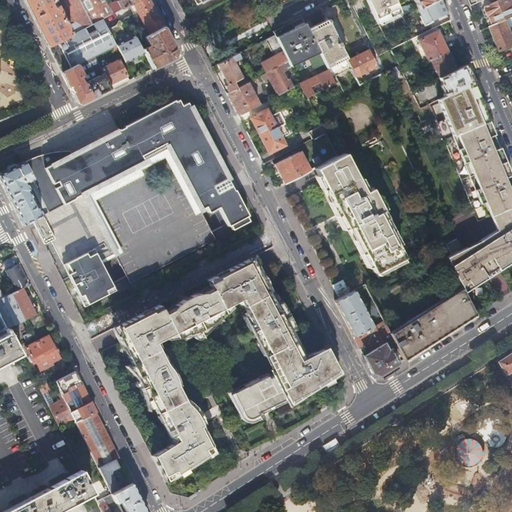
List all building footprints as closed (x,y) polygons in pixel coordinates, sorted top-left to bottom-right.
[(105,0),(24,0),(35,21),(48,46),(102,18),(112,13),(105,0)] [(105,0),(112,13),(121,8),(118,1),(117,0),(105,0)] [(119,0),(118,1),(121,8),(126,6),(128,4),(133,2),(136,0),(119,0)] [(136,0),(133,2),(137,11),(149,33),(163,26),(159,18),(149,0),(136,0)] [(394,0),(367,0),(378,22),(400,12),(394,0)] [(446,13),(441,0),(433,0),(418,8),(421,15),(420,15),(424,25),(432,21),(431,20),(446,13)] [(511,17),(511,0),(500,0),(486,6),(486,7),(483,8),(487,18),(491,17),(494,25),(511,17)] [(133,2),(128,4),(133,13),(137,11),(133,2)] [(323,62),(326,67),(338,60),(337,57),(344,54),(338,41),(328,21),(324,12),(321,13),(324,19),(306,28),(323,62)] [(312,67),(323,62),(306,28),(300,17),(290,22),(293,27),(286,31),(283,25),(272,31),(273,33),(278,43),(282,51),(287,60),(289,65),(307,56),(312,67)] [(511,26),(511,17),(494,25),(491,26),(490,27),(500,51),(511,45),(511,28),(511,27),(511,26)] [(102,18),(48,46),(51,52),(61,72),(78,64),(95,56),(116,45),(116,44),(113,39),(109,30),(102,18)] [(328,21),(338,41),(344,38),(334,18),(328,21)] [(283,25),(286,31),(293,27),(290,22),(287,23),(283,25)] [(120,24),(109,30),(113,39),(125,33),(120,24)] [(174,57),(175,50),(170,40),(163,26),(149,33),(137,39),(144,53),(151,68),(174,57)] [(410,31),(413,37),(423,32),(420,26),(410,31)] [(125,33),(113,39),(116,44),(135,35),(132,30),(125,33)] [(417,39),(428,61),(430,60),(448,51),(437,30),(417,39)] [(274,44),(278,43),(273,33),(246,48),(251,58),(267,49),(270,48),(274,44)] [(116,44),(116,45),(120,52),(125,62),(144,53),(137,39),(135,35),(116,44)] [(350,66),(351,68),(356,65),(360,74),(376,66),(368,49),(347,59),(350,66)] [(264,72),(287,60),(282,51),(255,66),(259,74),(264,72)] [(430,60),(438,77),(456,68),(448,51),(430,60)] [(236,53),(229,57),(216,65),(227,84),(224,85),(227,91),(236,87),(233,81),(240,77),(231,61),(239,58),(236,53)] [(327,69),(330,76),(350,66),(347,59),(344,54),(337,57),(338,60),(326,67),(327,69)] [(95,56),(78,64),(81,71),(86,69),(92,80),(89,81),(87,77),(84,78),(87,82),(85,83),(92,97),(98,94),(111,88),(103,73),(103,74),(98,62),(95,56)] [(103,73),(111,88),(128,79),(121,64),(119,60),(103,67),(102,64),(100,65),(103,73)] [(277,94),(292,86),(287,77),(285,79),(281,71),(290,67),(289,65),(287,60),(264,72),(267,77),(268,77),(277,94)] [(78,64),(61,72),(73,95),(75,100),(81,102),(92,97),(85,83),(82,83),(80,77),(82,76),(83,76),(81,71),(78,64)] [(472,82),(465,64),(456,68),(438,77),(440,82),(436,84),(437,87),(440,86),(443,93),(444,95),(472,82)] [(299,83),(305,96),(334,83),(330,76),(327,69),(299,83)] [(411,69),(402,73),(405,79),(414,75),(411,69)] [(229,101),(237,115),(258,104),(246,81),(236,87),(227,91),(225,92),(229,101)] [(436,99),(452,135),(458,133),(489,120),(473,81),(472,82),(444,95),(436,99)] [(30,158),(24,161),(49,211),(44,212),(41,214),(31,219),(44,244),(50,240),(84,305),(114,289),(100,261),(114,253),(81,191),(164,146),(199,209),(205,206),(207,212),(217,206),(227,225),(229,225),(231,229),(248,220),(246,216),(248,215),(234,189),(233,189),(228,179),(229,178),(190,104),(188,105),(187,102),(181,105),(178,99),(174,101),(174,99),(123,126),(124,127),(119,129),(118,128),(98,139),(99,141),(72,155),(69,150),(62,151),(55,151),(46,153),(37,155),(30,158)] [(249,116),(259,135),(274,127),(283,123),(287,121),(281,109),(268,115),(265,109),(249,116)] [(494,133),(489,120),(458,133),(497,229),(479,240),(445,257),(460,289),(462,292),(511,260),(511,184),(508,175),(511,174),(499,146),(497,147),(491,134),(494,133)] [(274,127),(276,132),(286,128),(283,123),(274,127)] [(310,131),(313,137),(313,138),(324,133),(321,126),(310,131)] [(274,127),(259,135),(267,152),(283,144),(276,132),(274,127)] [(494,133),(491,134),(497,147),(499,146),(494,133)] [(274,164),(283,183),(309,170),(299,151),(274,164)] [(336,156),(313,168),(345,228),(348,226),(372,272),(400,257),(381,219),(383,218),(368,188),(362,192),(342,153),(336,156)] [(7,169),(0,172),(0,179),(10,199),(23,224),(31,219),(41,214),(36,204),(35,205),(28,191),(30,190),(29,187),(28,188),(25,182),(29,180),(30,183),(44,212),(49,211),(24,161),(24,160),(15,165),(12,163),(7,166),(7,169)] [(338,373),(325,348),(317,352),(316,352),(304,357),(302,358),(295,345),(297,343),(291,332),(294,330),(293,327),(292,323),(290,320),(289,318),(288,315),(286,312),(284,309),(282,306),(281,304),(277,306),(268,288),(265,289),(261,280),(263,278),(261,275),(256,266),(254,267),(249,258),(207,279),(213,291),(223,311),(231,308),(231,307),(239,303),(240,302),(242,307),(245,308),(278,371),(284,368),(297,395),(285,401),(288,406),(303,397),(302,395),(314,388),(338,373)] [(21,287),(24,286),(23,283),(27,281),(18,264),(5,270),(15,290),(21,287)] [(332,285),(338,298),(349,292),(342,279),(332,285)] [(10,293),(24,319),(34,314),(21,287),(15,290),(10,293)] [(462,292),(460,289),(389,333),(391,337),(403,360),(473,314),(462,292)] [(343,318),(352,335),(371,326),(352,290),(349,292),(338,298),(334,300),(343,318)] [(151,455),(165,482),(207,455),(206,454),(211,451),(208,445),(211,444),(199,420),(198,418),(201,417),(201,415),(197,409),(191,403),(185,398),(183,399),(176,386),(178,385),(178,383),(175,376),(172,369),(169,366),(167,363),(162,354),(161,355),(155,344),(174,334),(177,339),(193,336),(194,338),(194,339),(195,339),(196,340),(197,340),(198,340),(199,340),(200,339),(225,314),(223,311),(213,291),(206,294),(203,294),(200,295),(194,296),(187,299),(181,302),(176,307),(173,310),(171,312),(164,315),(159,304),(115,326),(119,334),(117,336),(120,342),(123,347),(127,354),(132,365),(126,368),(130,371),(137,380),(142,389),(145,399),(147,409),(153,407),(169,437),(170,436),(173,442),(151,455)] [(0,336),(9,332),(10,331),(1,315),(0,313),(0,336)] [(391,337),(389,333),(382,320),(374,326),(374,324),(371,326),(352,335),(360,351),(363,356),(371,373),(379,375),(398,363),(388,344),(384,346),(382,342),(391,337)] [(9,332),(0,336),(0,363),(21,353),(9,332)] [(38,371),(62,360),(50,334),(25,345),(38,371)] [(92,338),(97,350),(106,347),(101,335),(92,338)] [(302,358),(304,357),(297,343),(295,345),(302,358)] [(511,378),(511,352),(480,373),(488,386),(508,373),(511,378)] [(215,361),(200,368),(207,381),(221,374),(215,361)] [(261,413),(285,401),(297,395),(284,368),(278,371),(280,375),(274,379),(272,374),(230,396),(240,416),(241,417),(242,419),(243,420),(244,420),(245,421),(246,421),(248,422),(250,422),(252,421),(254,420),(263,417),(261,413)] [(74,422),(95,412),(74,370),(54,381),(63,398),(73,418),(74,419),(74,422)] [(74,422),(63,398),(54,403),(48,390),(51,388),(46,379),(37,383),(60,429),(74,422)] [(107,435),(95,412),(74,422),(97,467),(114,458),(118,457),(107,435)] [(466,469),(487,456),(474,435),(453,448),(466,469)] [(114,458),(97,467),(106,484),(115,479),(114,478),(118,468),(119,467),(114,458)] [(92,491),(81,470),(66,478),(64,472),(51,479),(49,480),(51,485),(27,499),(24,493),(9,500),(12,506),(0,511),(53,511),(92,492),(92,491)] [(146,511),(131,482),(110,492),(115,501),(119,499),(125,511),(124,511),(146,511)] [(115,501),(110,492),(96,500),(102,511),(120,511),(117,511),(113,511),(109,504),(115,501)]
